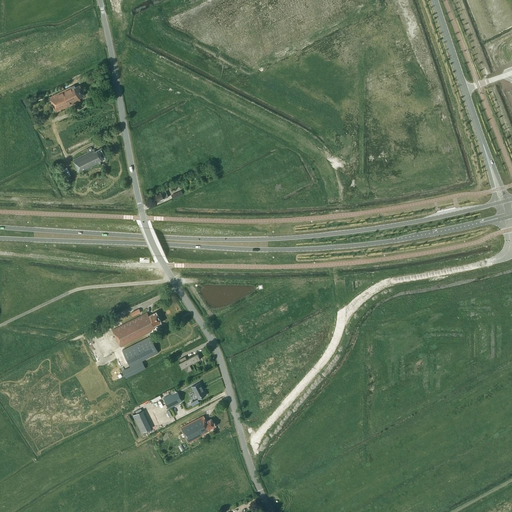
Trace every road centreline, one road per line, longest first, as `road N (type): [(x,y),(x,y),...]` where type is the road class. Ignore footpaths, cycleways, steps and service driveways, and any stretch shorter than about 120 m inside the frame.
road 1 (secondary): [(0,238),(321,249),(505,216)]
road 2 (secondary): [(497,203),(363,230),(267,238),(0,227)]
road 3 (tertiary): [(246,451),(221,359),(146,228),(99,0)]
road 4 (tertiary): [(246,451),(371,289),(494,260),(508,250),(508,229)]
road 5 (secondary): [(488,158),(433,0)]
